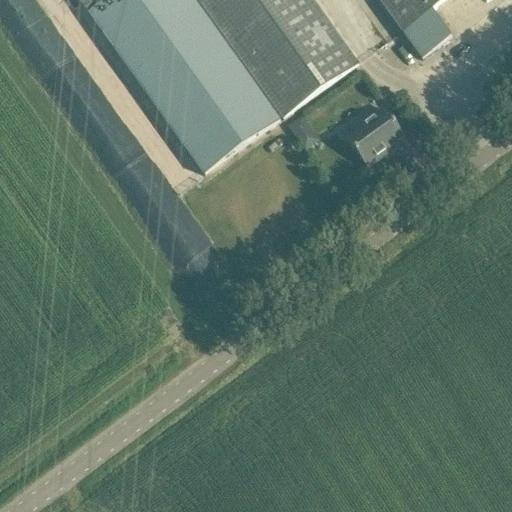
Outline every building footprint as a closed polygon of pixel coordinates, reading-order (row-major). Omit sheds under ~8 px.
[(282,125),(193,0),(111,0),(89,16),(206,178),(282,125)] [(196,0),(284,122),(359,69),(309,0),(196,0)] [(378,0),(423,62),(452,42),(433,16),(455,0),(378,0)] [(362,131),(348,141),(368,170),(388,156),(386,153),(393,148),(405,139),(384,109),(359,127),(362,131)] [(303,118),(289,130),(307,152),(321,140),(303,118)]
